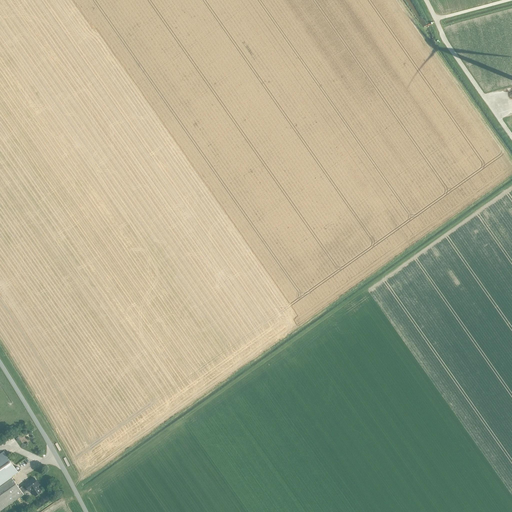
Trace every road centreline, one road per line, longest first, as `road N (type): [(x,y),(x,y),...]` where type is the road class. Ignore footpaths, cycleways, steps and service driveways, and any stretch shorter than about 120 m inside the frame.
road 1 (tertiary): [(86,511),(0,362)]
road 2 (track): [(426,0),(442,38),(511,137)]
